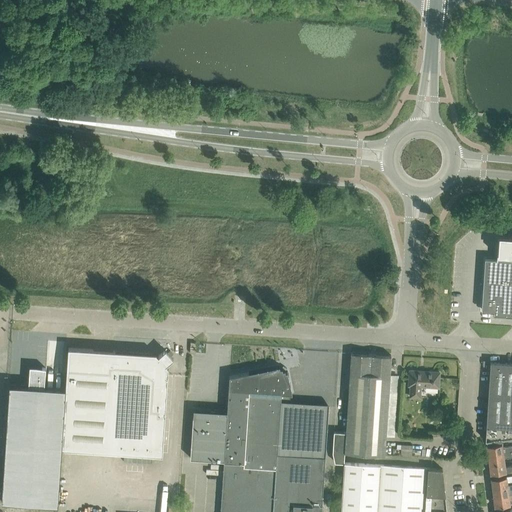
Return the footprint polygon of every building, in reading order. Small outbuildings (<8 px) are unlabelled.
[(485,258),(481,310),(493,311),(493,314),(511,315),(511,234),(498,233),(496,254),(497,254),(496,258),(485,258)] [(162,455),(168,367),(166,364),(173,358),(171,356),(173,354),(170,350),(167,352),(165,349),(158,356),(155,353),(68,347),(66,388),(62,448),(162,455)] [(375,354),(371,354),(351,352),(346,432),(334,431),(332,451),(335,462),(344,462),(344,452),(384,455),(391,355),(390,355),(375,354)] [(486,426),(485,440),(486,440),(501,438),(511,436),(511,362),(490,361),(489,376),(488,390),(488,396),(486,426)] [(193,416),(190,457),(224,459),(220,511),(321,511),(325,456),(329,403),(328,403),(327,408),(289,405),(289,401),(290,393),(292,393),(287,371),(285,371),(285,370),(286,368),(283,365),(281,368),(280,368),(279,366),(229,376),(227,411),(193,409),(193,416)] [(8,404),(2,501),(58,505),(62,448),(66,388),(44,387),(45,367),(42,367),(42,368),(30,367),(29,386),(9,384),(8,404)] [(409,370),(409,385),(410,385),(410,396),(419,397),(420,386),(438,387),(439,372),(409,370)] [(487,445),(485,445),(485,451),(487,451),(488,455),(511,451),(511,445),(502,447),(501,438),(486,440),(487,445)] [(488,458),(486,458),(487,464),(504,462),(504,458),(511,456),(511,451),(488,455),(488,458)] [(446,511),(442,468),(431,468),(344,462),(340,511),(446,511)] [(504,462),(487,464),(488,469),(490,469),(490,473),(511,470),(511,464),(505,466),(504,462)] [(511,475),(491,478),(491,482),(489,482),(490,488),(507,486),(507,482),(511,481),(511,475)] [(493,497),(511,494),(511,489),(508,490),(507,486),(490,488),(491,493),(493,493),(493,497)] [(511,494),(493,497),(494,500),(492,500),(493,506),(510,504),(509,500),(511,499),(511,494)]
